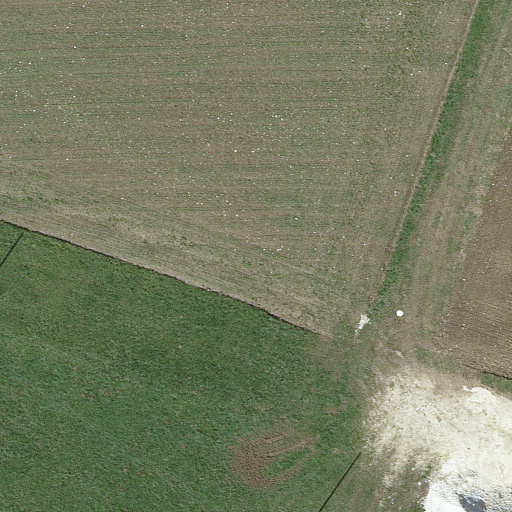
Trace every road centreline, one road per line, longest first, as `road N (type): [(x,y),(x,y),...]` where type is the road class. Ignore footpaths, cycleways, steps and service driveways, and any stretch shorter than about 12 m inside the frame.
road 1 (track): [(511,22),(392,390)]
road 2 (track): [(511,424),(392,390)]
